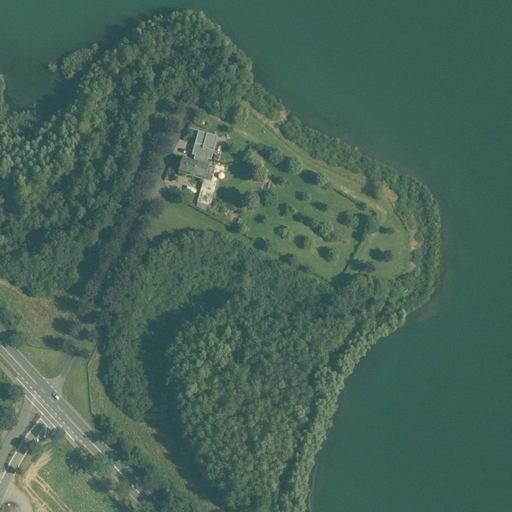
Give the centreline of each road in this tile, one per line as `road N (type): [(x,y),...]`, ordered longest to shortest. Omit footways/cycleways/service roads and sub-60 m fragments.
road 1 (track): [(48,395),(189,137)]
road 2 (primary): [(48,395),(155,511)]
